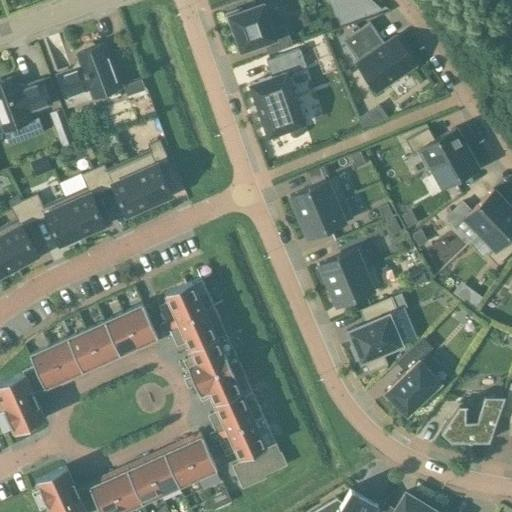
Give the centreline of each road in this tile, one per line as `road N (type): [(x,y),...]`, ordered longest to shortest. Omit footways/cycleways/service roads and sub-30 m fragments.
road 1 (residential): [(511,488),(415,465),(371,434),(330,384),(250,186)]
road 2 (residential): [(250,186),(69,268),(0,312)]
road 3 (residential): [(465,98),(250,186)]
road 4 (residential): [(250,186),(182,0)]
road 5 (residential): [(465,98),(391,0)]
